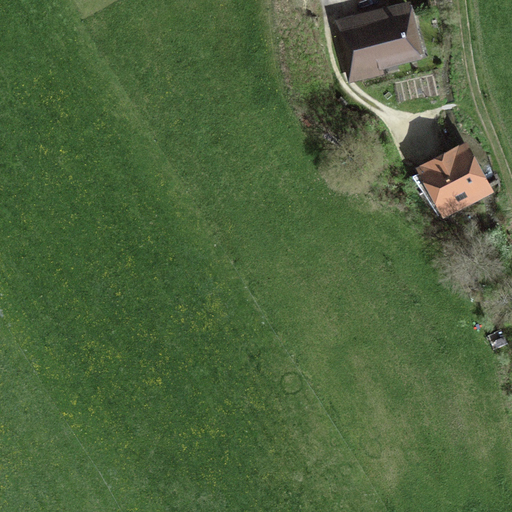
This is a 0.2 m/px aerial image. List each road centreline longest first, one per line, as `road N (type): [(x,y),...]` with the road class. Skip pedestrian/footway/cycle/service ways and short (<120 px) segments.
road 1 (track): [(511,188),(471,74),(461,0)]
road 2 (unclassified): [(423,132),(344,80),(325,0)]
